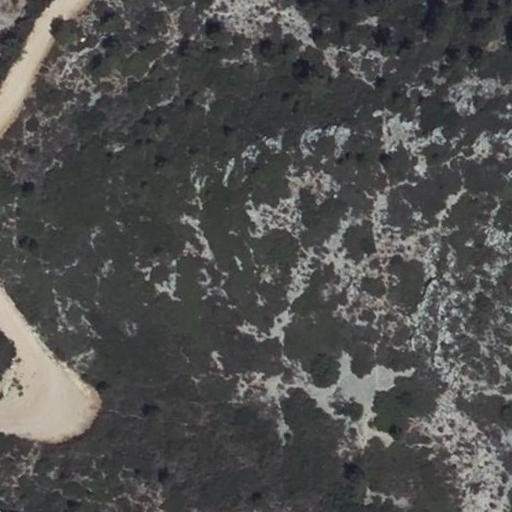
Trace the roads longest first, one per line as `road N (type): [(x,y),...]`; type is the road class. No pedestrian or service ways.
road 1 (track): [(0,414),(23,411),(48,392),(53,376),(22,308),(0,282)]
road 2 (track): [(0,106),(69,0)]
